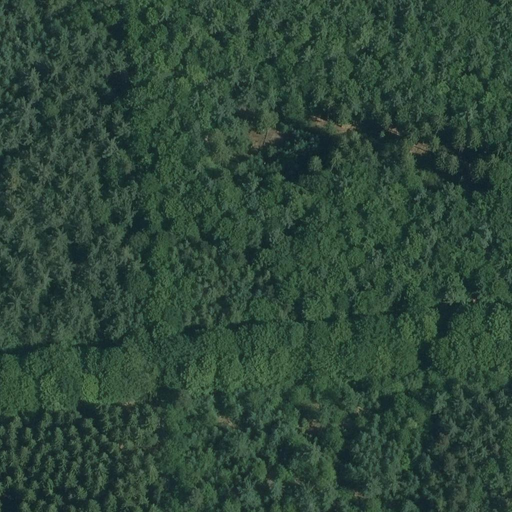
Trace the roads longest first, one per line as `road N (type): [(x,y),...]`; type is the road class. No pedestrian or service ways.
road 1 (tertiary): [(0,392),(511,348)]
road 2 (track): [(117,0),(163,420)]
road 3 (track): [(511,163),(438,225),(148,285)]
